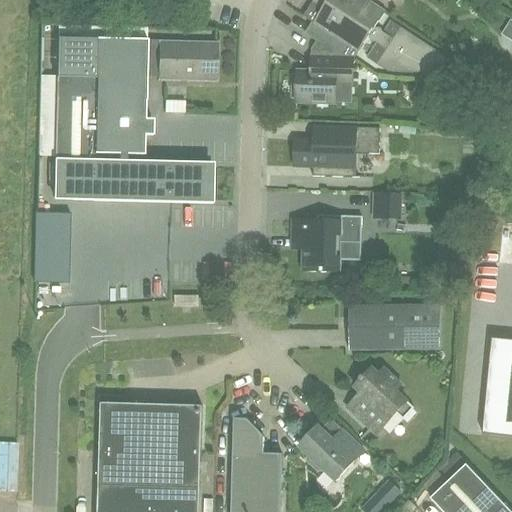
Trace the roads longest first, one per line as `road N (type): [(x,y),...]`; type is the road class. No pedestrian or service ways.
road 1 (residential): [(313,399),(251,328),(263,0)]
road 2 (unclassified): [(89,337),(65,344),(47,370),(44,511)]
